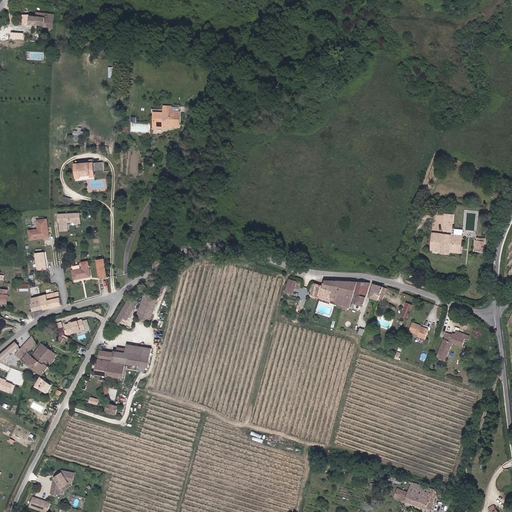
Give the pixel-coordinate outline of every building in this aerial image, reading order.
[(55,13),(40,12),(40,17),(31,16),(31,15),(25,14),(24,25),(47,27),(47,28),(54,29),(55,13)] [(164,112),(154,111),(154,128),(164,128),(164,125),(180,125),(181,111),(172,110),(173,105),(164,105),(164,112)] [(131,131),(149,132),(150,123),(132,122),(131,131)] [(82,140),(82,127),(78,127),(78,130),(74,130),(74,140),(82,140)] [(94,162),(95,171),(105,170),(104,161),(94,162)] [(95,177),(93,162),(75,164),(76,179),(81,178),(81,176),(90,175),(90,178),(95,177)] [(455,214),(446,213),(444,233),(434,232),(433,249),(442,250),(441,254),(451,255),(452,251),(463,252),(464,235),(453,234),(455,214)] [(80,214),(58,215),(59,224),(59,232),(68,231),(68,224),(80,223),(80,214)] [(30,240),(49,238),(48,228),(47,219),(36,220),(37,230),(29,231),(30,240)] [(476,237),(475,251),(487,252),(488,238),(476,237)] [(44,253),(35,254),(37,271),(46,269),(44,253)] [(108,276),(104,259),(97,261),(100,277),(108,276)] [(73,269),(75,279),(91,276),(89,261),(82,262),(82,268),(73,269)] [(286,292),(293,294),(297,281),(290,279),(286,292)] [(372,283),(325,280),(324,286),(314,283),(311,295),(339,303),(338,306),(347,309),(348,307),(350,308),(351,304),(353,305),(354,303),(365,306),(372,283)] [(384,286),(374,284),(370,297),(380,300),(384,286)] [(0,302),(8,304),(9,289),(0,288),(0,289),(0,302)] [(59,291),(32,298),(35,311),(62,304),(59,291)] [(160,296),(147,292),(139,316),(152,321),(160,296)] [(131,299),(117,322),(122,325),(126,318),(129,320),(139,303),(131,299)] [(414,305),(407,302),(402,314),(409,317),(414,305)] [(66,324),(69,333),(86,328),(83,319),(66,324)] [(413,321),(410,330),(411,330),(419,333),(418,336),(426,339),(429,329),(422,326),(422,325),(413,321)] [(463,345),(465,338),(469,339),(471,334),(457,329),(455,334),(447,331),(438,356),(446,358),(452,341),(463,345)] [(37,343),(32,335),(17,354),(42,375),(58,355),(43,342),(33,355),(29,352),(37,343)] [(69,339),(61,335),(57,341),(66,346),(69,339)] [(17,342),(0,355),(0,358),(4,360),(20,346),(17,342)] [(114,351),(101,349),(99,358),(97,358),(95,374),(124,378),(126,364),(150,368),(152,347),(128,344),(127,348),(118,346),(117,350),(114,350),(114,351)] [(52,384),(42,376),(37,383),(47,391),(52,384)] [(0,389),(10,393),(13,384),(6,382),(6,380),(0,377),(0,389)] [(111,407),(121,410),(125,396),(115,394),(111,407)] [(73,483),(75,472),(63,470),(62,472),(55,477),(52,491),(61,493),(62,488),(64,490),(73,483)] [(409,491),(398,488),(395,497),(431,509),(437,491),(412,482),(409,491)] [(45,511),(48,502),(34,497),(31,506),(45,511)]
